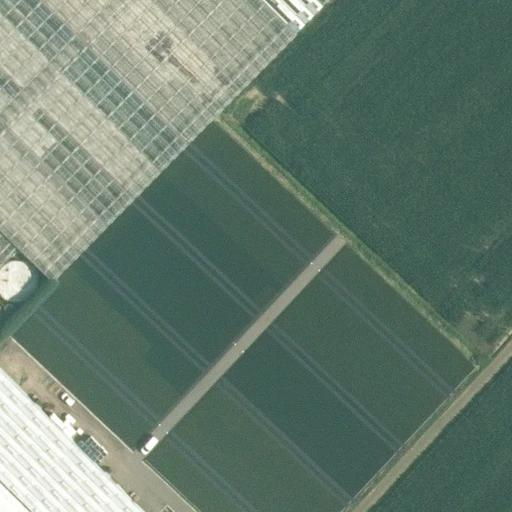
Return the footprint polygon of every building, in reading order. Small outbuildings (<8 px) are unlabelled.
[(0,0),(0,261),(16,245),(51,279),(294,32),(261,0),(0,0)] [(261,0),(294,32),(324,0),(261,0)] [(0,281),(15,296),(36,276),(14,254),(0,267),(0,281)] [(142,459),(197,511),(338,511),(434,410),(425,402),(428,396),(419,392),(415,402),(402,398),(398,394),(387,389),(377,400),(398,420),(356,404),(328,378),(359,390),(367,370),(332,357),(357,381),(353,386),(302,366),(282,349),(279,358),(264,352),(279,366),(254,357),(245,349),(142,459)] [(144,511),(0,368),(0,511),(144,511)]
